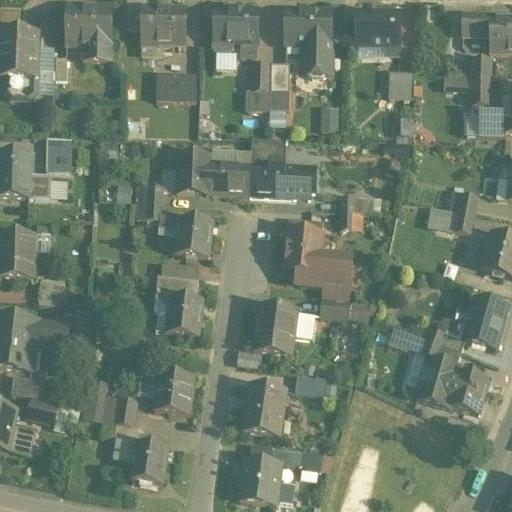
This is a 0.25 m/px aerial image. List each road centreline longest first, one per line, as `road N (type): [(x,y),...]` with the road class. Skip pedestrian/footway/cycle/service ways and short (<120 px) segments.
road 1 (residential): [(196,511),(239,227)]
road 2 (residential): [(463,511),(511,400)]
